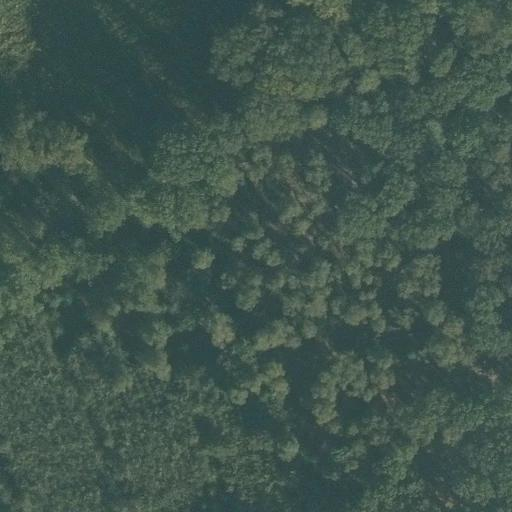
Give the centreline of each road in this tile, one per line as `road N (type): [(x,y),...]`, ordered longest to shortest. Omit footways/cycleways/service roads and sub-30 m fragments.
road 1 (track): [(132,187),(466,0)]
road 2 (track): [(0,108),(132,187)]
road 3 (track): [(0,262),(132,187)]
